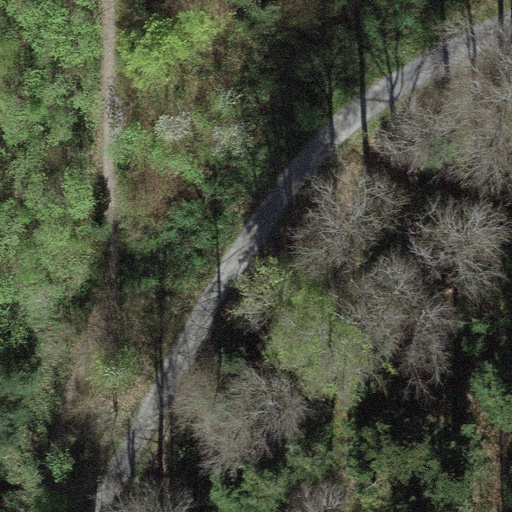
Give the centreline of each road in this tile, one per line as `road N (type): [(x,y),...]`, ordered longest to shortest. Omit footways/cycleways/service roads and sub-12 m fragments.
road 1 (track): [(84,511),(277,195),(355,115),(511,34)]
road 2 (track): [(112,0),(121,243),(48,447),(42,485),(49,511)]
